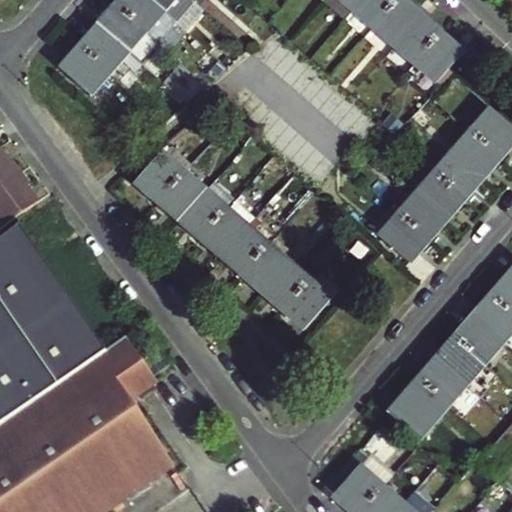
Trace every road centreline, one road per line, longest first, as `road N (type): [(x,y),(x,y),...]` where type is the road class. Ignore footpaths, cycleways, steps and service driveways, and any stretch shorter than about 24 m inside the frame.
road 1 (residential): [(283,472),(0,84)]
road 2 (residential): [(511,209),(283,472)]
